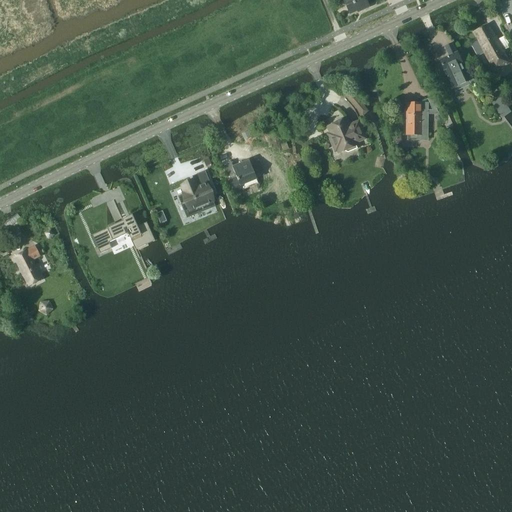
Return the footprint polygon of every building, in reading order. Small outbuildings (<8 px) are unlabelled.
[(361,11),(369,7),(365,0),(342,0),(349,15),(360,10),(361,11)] [(497,41),(488,24),(473,33),(476,40),(470,43),(477,58),(484,54),(494,73),(510,65),(502,50),(509,46),(505,37),(497,41)] [(470,82),(452,44),(445,48),(449,57),(439,61),(444,71),(445,71),(454,90),(470,82)] [(351,90),(345,96),(346,97),(345,98),(362,117),(369,112),(351,90)] [(407,103),(407,140),(428,141),(428,136),(428,114),(436,114),(439,113),(437,109),(434,110),(428,110),(428,103),(407,103)] [(349,126),(347,120),(328,128),(339,154),(345,152),(348,153),(360,148),(358,144),(366,141),(358,123),(349,126)] [(244,140),(252,137),(249,131),(242,135),(244,140)] [(257,180),(256,178),(251,164),(250,161),(233,167),(231,162),(222,165),(234,195),(258,185),(257,180)] [(301,167),(295,169),(300,184),(306,182),(301,167)] [(184,195),(179,197),(187,218),(215,207),(213,202),(208,188),(211,187),(205,172),(193,177),(194,179),(180,185),(184,195)] [(109,228),(92,236),(100,254),(112,249),(109,243),(126,235),(128,234),(129,236),(132,242),(141,238),(144,246),(155,241),(147,223),(138,227),(133,217),(132,215),(126,218),(123,220),(122,220),(122,222),(116,225),(115,223),(108,226),(109,228)] [(55,235),(51,229),(44,233),(48,239),(55,235)] [(29,287),(36,283),(43,280),(33,261),(40,257),(35,247),(14,258),(29,287)] [(41,303),(38,311),(46,316),(54,310),(50,301),(41,303)]
